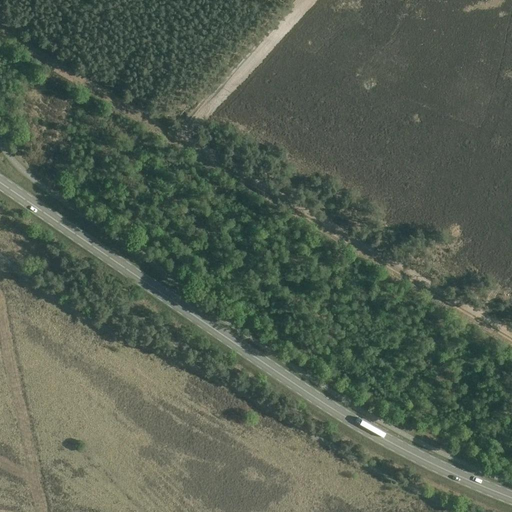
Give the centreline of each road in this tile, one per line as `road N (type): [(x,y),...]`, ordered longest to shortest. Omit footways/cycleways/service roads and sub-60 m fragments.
road 1 (primary): [(511,498),(344,415),(0,181)]
road 2 (track): [(511,335),(180,138)]
road 3 (track): [(180,138),(0,28)]
road 4 (track): [(180,138),(309,0)]
